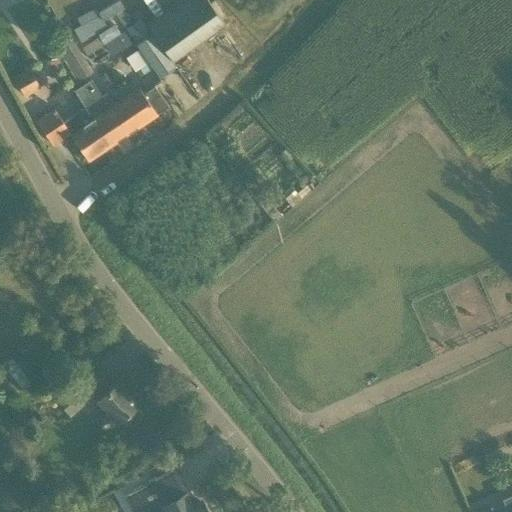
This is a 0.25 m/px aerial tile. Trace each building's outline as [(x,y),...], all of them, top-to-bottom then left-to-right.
[(177,0),(145,25),(160,44),(172,61),(224,23),(212,7),(206,0),(177,0)] [(103,5),(72,24),(82,40),(112,21),(103,5)] [(101,33),(113,54),(126,46),(114,26),(101,33)] [(74,41),(58,51),(61,55),(76,81),(91,71),(74,41)] [(141,49),(130,57),(138,68),(149,60),(141,49)] [(30,69),(14,78),(23,96),(39,87),(30,69)] [(83,107),(108,146),(168,106),(153,85),(141,93),(137,87),(113,103),(105,92),(83,107)] [(87,160),(108,146),(83,107),(62,121),(54,109),(36,122),(53,146),(70,135),(87,160)] [(55,402),(69,417),(93,396),(79,380),(55,402)] [(117,422),(122,418),(137,405),(117,382),(102,396),(97,400),(106,410),(96,418),(106,430),(116,421),(117,422)] [(122,494),(148,479),(145,473),(118,488),(122,494)] [(155,477),(132,490),(144,511),(147,511),(155,508),(156,511),(205,511),(198,499),(188,505),(184,498),(186,497),(183,491),(167,500),(155,477)]
